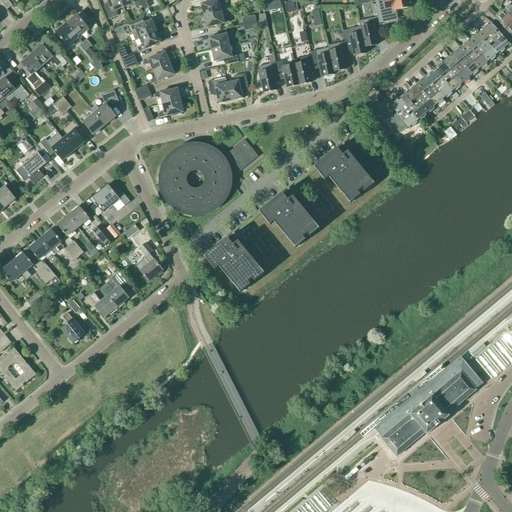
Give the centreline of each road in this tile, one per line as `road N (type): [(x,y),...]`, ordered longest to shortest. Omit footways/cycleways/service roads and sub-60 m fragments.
road 1 (residential): [(343,94),(342,123),(174,257)]
road 2 (residential): [(62,377),(183,278),(174,257)]
road 3 (unclassified): [(0,248),(123,146)]
road 4 (unclassified): [(206,123),(343,94)]
road 5 (residential): [(206,123),(175,9),(185,5)]
road 6 (unclassified): [(343,94),(365,83),(439,11)]
road 7 (residential): [(388,95),(481,10)]
road 8 (residential): [(174,257),(123,146)]
